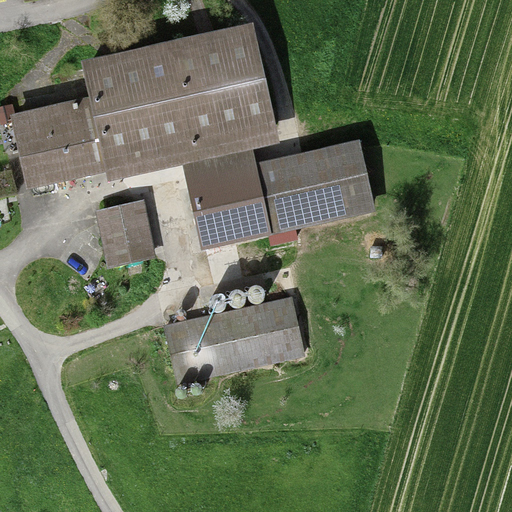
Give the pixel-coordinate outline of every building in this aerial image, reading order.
[(279,144),(254,29),(207,40),(89,66),(98,102),(17,120),(32,188),(110,171),(112,181),(279,144)] [(375,213),(360,145),(255,167),(265,218),(269,235),(375,213)] [(253,157),(175,172),(187,233),(265,218),(255,167),(253,157)] [(157,268),(144,204),(99,213),(111,277),(157,268)] [(256,288),(252,288),(249,291),(247,294),(247,298),(250,303),(254,305),(260,304),(264,299),(264,294),(261,289),(256,288)] [(236,291),(232,292),(229,294),(228,297),(227,302),(230,307),(234,309),(240,308),(244,303),(244,297),(241,293),(236,291)] [(217,296),(214,297),(211,299),(209,302),(209,306),(211,311),(216,313),(222,312),(226,308),(226,302),(222,298),(217,296)] [(166,330),(178,382),(303,354),(292,302),(166,330)] [(182,310),(180,310),(176,312),(175,315),(176,319),(178,321),(183,322),(185,320),(187,317),(187,314),(185,311),(182,310)]
